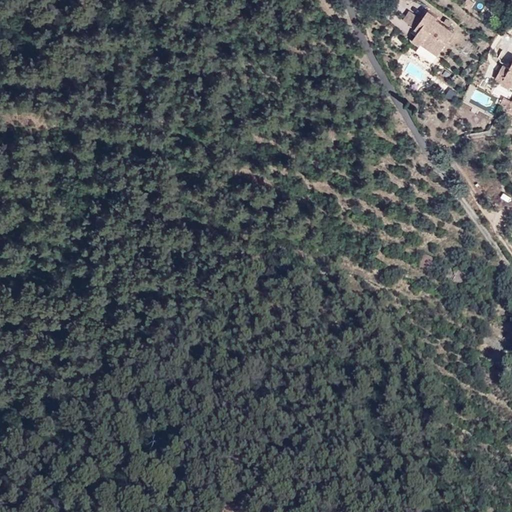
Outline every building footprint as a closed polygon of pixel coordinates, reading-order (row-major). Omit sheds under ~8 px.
[(465,0),(463,6),(481,14),(486,0),(465,0)] [(429,4),(414,26),(418,29),(409,42),(434,59),(458,24),(429,4)] [(414,24),(418,11),(407,8),(403,21),(414,24)] [(511,60),(510,64),(504,60),(495,77),(511,85),(511,60)] [(511,100),(505,97),(501,107),(511,111),(511,100)]
